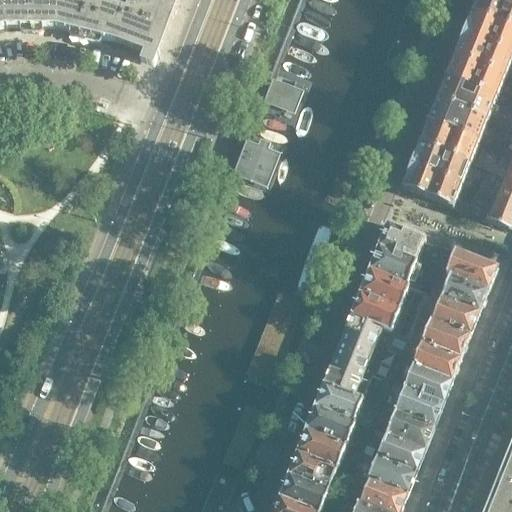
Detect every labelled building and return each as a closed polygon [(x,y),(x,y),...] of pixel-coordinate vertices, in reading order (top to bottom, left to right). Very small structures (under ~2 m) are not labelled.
[(179,4),(169,0),(0,0),(0,31),(6,30),(56,30),(116,45),(144,56),(140,64),(154,70),(179,4)] [(410,0),(382,71),(401,79),(429,7),(410,0)] [(511,30),(511,4),(499,0),(479,0),(479,1),(473,16),(511,30)] [(511,56),(511,30),(473,16),(473,15),(468,28),(464,38),(511,56)] [(505,78),(511,60),(511,56),(464,38),(460,47),(461,47),(456,59),(505,78)] [(496,100),(505,78),(456,59),(451,72),(447,81),(496,100)] [(487,123),(496,100),(447,81),(443,91),(444,91),(439,104),(487,123)] [(293,113),(301,94),(274,83),(266,103),(293,113)] [(478,145),(487,123),(439,104),(434,116),(433,116),(429,125),(478,145)] [(470,166),(478,145),(429,125),(426,134),(421,147),(470,166)] [(350,145),(347,150),(328,200),(343,206),(363,156),(364,151),(365,146),(365,144),(364,142),(363,140),(362,139),(361,139),(360,139),(358,139),(356,139),(354,140),(353,141),(350,145)] [(265,187),(277,154),(250,144),(237,177),(265,187)] [(470,166),(421,147),(416,159),(415,159),(411,169),(461,189),(470,166)] [(452,211),(461,189),(411,169),(408,178),(403,191),(452,211)] [(511,183),(504,180),(495,202),(486,224),(511,234),(511,183)] [(486,224),(495,202),(475,194),(467,217),(486,224)] [(319,229),(297,291),(311,296),(332,233),(332,232),(331,230),(330,229),(329,228),(328,227),(327,227),(325,227),(324,227),(323,227),(321,227),(320,228),(319,229)] [(411,280),(421,251),(430,255),(425,270),(432,274),(442,250),(388,228),(375,259),(369,275),(424,297),(427,287),(411,280)] [(488,295),(496,275),(497,271),(494,270),(455,255),(445,279),(488,295)] [(488,295),(445,279),(432,274),(430,281),(447,288),(441,304),(479,318),(488,295)] [(414,319),(424,297),(369,275),(360,298),(414,319)] [(304,308),(277,297),(245,378),(271,389),(304,308)] [(424,297),(414,319),(398,361),(396,364),(412,370),(452,386),(470,340),(479,318),(441,304),(424,297)] [(360,298),(352,320),(390,335),(382,354),(398,361),(414,319),(360,298)] [(381,358),(382,354),(390,335),(352,320),(325,388),(363,403),(381,358)] [(443,408),(452,386),(412,370),(403,393),(443,408)] [(394,389),(397,381),(391,379),(388,386),(394,389)] [(391,397),(394,389),(388,386),(384,394),(391,397)] [(353,427),(363,403),(325,388),(315,412),(353,427)] [(434,431),(443,408),(403,393),(394,415),(434,431)] [(265,413),(245,406),(223,463),(243,471),(265,413)] [(354,428),(353,427),(315,412),(307,434),(346,449),(354,428)] [(425,455),(434,431),(394,415),(388,432),(372,426),(369,433),(385,439),(425,455)] [(336,473),(346,449),(307,434),(298,458),(336,473)] [(416,478),(425,455),(385,439),(375,462),(416,478)] [(327,496),(336,473),(298,458),(289,481),(327,496)] [(511,511),(511,460),(509,459),(501,479),(503,479),(498,491),(497,490),(488,511),(511,511)] [(407,500),(416,478),(375,462),(367,484),(368,485),(407,500)] [(224,511),(235,486),(214,478),(200,511),(224,511)] [(305,511),(320,511),(327,496),(289,481),(280,502),(305,511)] [(369,511),(401,511),(407,500),(368,485),(363,499),(346,492),(342,501),(357,507),(369,511)] [(305,511),(280,502),(276,511),(305,511)]
